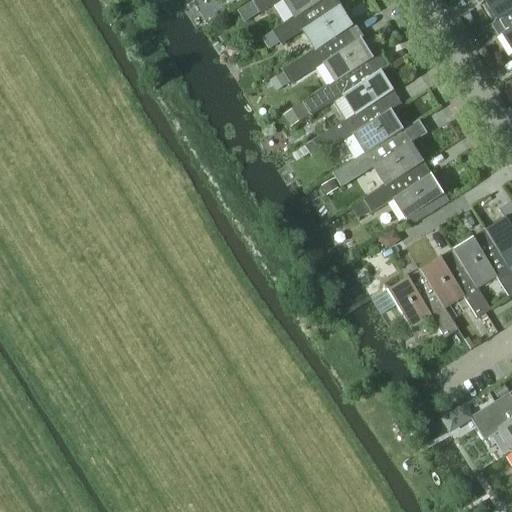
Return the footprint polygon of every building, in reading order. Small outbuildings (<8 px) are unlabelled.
[(251,0),(259,14),(282,0),(286,0),(297,17),(307,11),(324,0),(251,0)] [(511,14),(511,13),(511,0),(481,0),(497,24),(511,14)] [(250,3),(235,12),(242,24),(257,14),(250,3)] [(317,50),(350,29),(355,27),(343,7),(316,24),(307,11),(271,33),(277,43),(278,44),(280,47),(305,31),(317,50)] [(511,13),(511,14),(497,24),(504,36),(502,37),(511,52),(511,13)] [(326,63),(338,83),(370,62),(375,59),(363,39),(358,42),(350,29),(317,50),(282,72),(290,86),(326,63)] [(271,33),(261,39),(267,49),(268,51),(278,44),(277,43),(271,33)] [(345,96),(357,115),(395,91),(383,72),(378,75),(370,62),(338,83),(302,105),(309,115),(309,116),(310,118),(345,96)] [(302,105),(282,117),(289,128),(309,116),(309,115),(302,105)] [(312,143),(304,148),(308,156),(312,162),(321,156),(356,135),(368,154),(391,139),(405,130),(393,110),(377,119),(370,107),(358,115),(357,115),(344,123),(312,143)] [(368,154),(333,175),(341,189),(376,166),(388,186),(423,164),(425,163),(414,143),(405,130),(391,139),(368,154)] [(388,186),(362,202),(371,215),(396,199),(408,218),(446,195),(433,175),(431,177),(423,164),(388,186)] [(332,180),(320,187),(326,196),(337,190),(332,180)] [(511,233),(502,217),(482,229),(506,267),(511,262),(511,233)] [(482,229),(450,250),(474,287),(492,276),(508,301),(511,298),(511,277),(506,267),(482,229)] [(438,257),(418,270),(440,308),(460,296),(475,321),(478,319),(484,315),(489,312),(474,287),(450,250),(438,257)] [(418,270),(385,291),(407,328),(428,316),(443,341),(455,333),(440,308),(418,270)] [(484,315),(478,319),(480,324),(487,319),(484,315)] [(511,454),(511,453),(511,423),(508,426),(494,404),(469,420),(483,443),(499,433),(511,454)]
